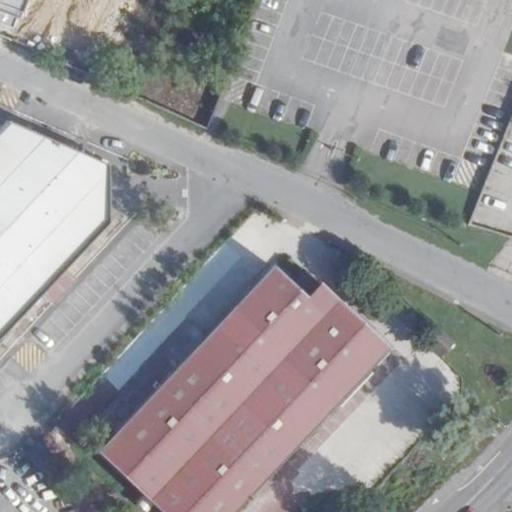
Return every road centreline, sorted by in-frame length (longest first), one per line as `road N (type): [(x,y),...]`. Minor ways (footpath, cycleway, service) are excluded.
road 1 (unclassified): [(13,415),(124,313),(248,180)]
road 2 (unclassified): [(248,180),(511,308)]
road 3 (unclassified): [(0,61),(248,180)]
